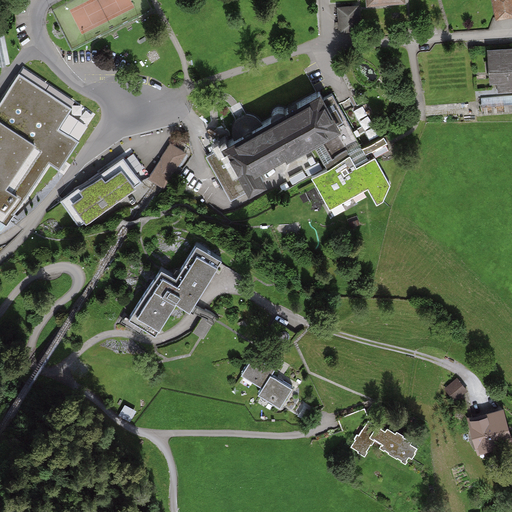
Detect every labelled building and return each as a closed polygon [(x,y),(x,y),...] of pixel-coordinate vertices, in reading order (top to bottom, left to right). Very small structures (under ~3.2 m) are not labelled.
[(511,0),(494,0),(497,17),(511,14),(511,0)] [(340,30),(358,29),(357,6),(339,7),(340,30)] [(511,48),(489,50),(491,68),(493,68),(493,77),(489,78),(489,79),(495,78),(496,88),(511,86),(511,94),(481,97),(482,114),(511,111),(511,48)] [(0,101),(0,220),(5,224),(49,159),(61,167),(79,140),(58,126),(71,106),(19,72),(0,101)] [(324,161),(327,166),(350,154),(362,148),(332,93),(322,98),(319,92),(285,110),(284,109),(278,107),(274,110),(272,115),(273,117),(261,123),(257,119),(251,116),(245,116),(240,117),(237,119),(234,125),(234,132),(235,137),(226,143),(225,141),(227,145),(207,156),(231,198),(264,180),(256,166),(286,149),(287,152),(312,138),(324,161)] [(161,157),(149,177),(156,181),(163,186),(184,152),(181,150),(173,145),(171,143),(169,146),(165,152),(161,157)] [(60,199),(79,225),(142,180),(123,154),(60,199)] [(356,166),(350,154),(327,166),(311,175),(326,202),(364,181),(376,203),(383,200),(390,184),(374,156),(356,166)] [(182,297),(192,304),(221,257),(196,242),(175,275),(161,265),(129,317),(125,315),(121,321),(140,332),(144,326),(155,333),(176,300),(179,302),(182,297)] [(218,316),(205,309),(201,315),(214,323),(218,316)] [(274,320),(265,334),(286,347),(295,333),(274,320)] [(244,374),(262,385),(258,391),(280,405),(292,386),(271,373),(274,366),(253,353),(249,360),(251,362),(244,374)] [(447,388),(455,397),(465,389),(457,380),(447,388)] [(364,408),(338,418),(341,427),(368,417),(364,408)] [(472,420),(480,448),(507,440),(498,412),(472,420)] [(357,434),(350,445),(364,453),(374,436),(382,442),(380,445),(404,460),(409,453),(411,454),(416,445),(409,440),(410,438),(401,432),(398,437),(394,435),(396,432),(387,427),(386,429),(378,424),(376,426),(368,421),(359,435),(357,434)]
